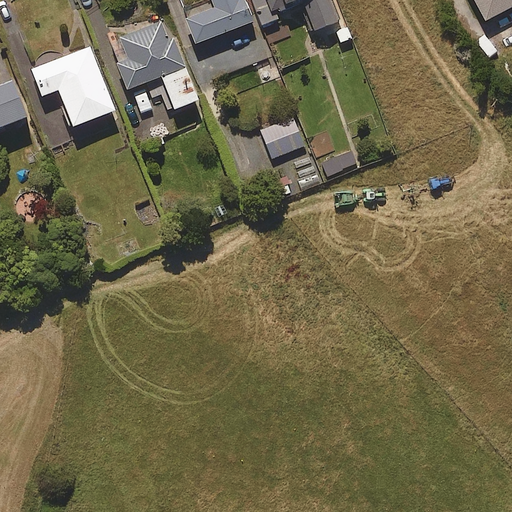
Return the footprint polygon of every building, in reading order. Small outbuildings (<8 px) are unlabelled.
[(182,19),(193,46),(252,23),(243,0),(238,0),(208,0),(211,7),(182,19)] [(248,0),(260,29),(278,22),(275,15),(300,6),(310,33),(336,23),(326,0),(248,0)] [(511,0),(474,0),(483,17),(511,1),(511,0)] [(166,41),(159,21),(115,37),(124,61),(115,65),(124,91),(158,79),(169,109),(194,101),(173,39),(166,41)] [(111,113),(89,51),(29,73),(38,99),(56,92),(69,128),(111,113)] [(0,83),(0,126),(22,118),(8,81),(0,83)] [(303,145),(293,117),(259,129),(269,157),(303,145)] [(355,162),(350,149),(321,161),(326,174),(355,162)]
